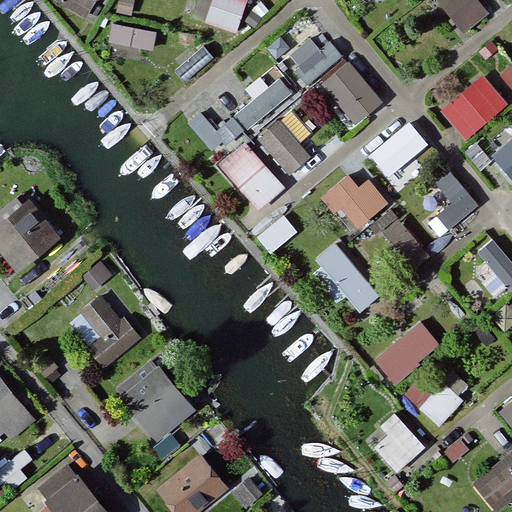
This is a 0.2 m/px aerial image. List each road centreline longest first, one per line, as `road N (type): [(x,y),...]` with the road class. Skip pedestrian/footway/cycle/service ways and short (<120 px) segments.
road 1 (residential): [(511,221),(324,0)]
road 2 (residential): [(137,511),(0,340)]
